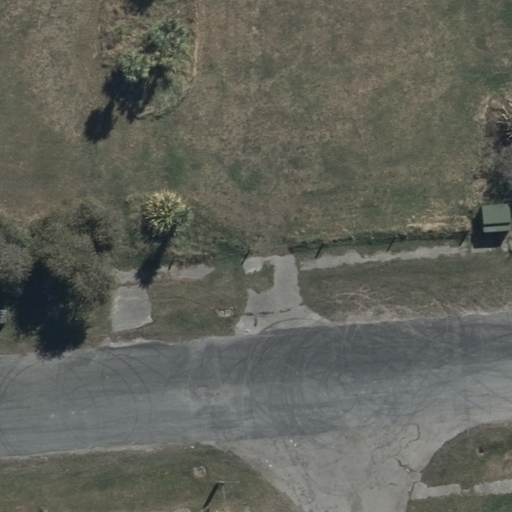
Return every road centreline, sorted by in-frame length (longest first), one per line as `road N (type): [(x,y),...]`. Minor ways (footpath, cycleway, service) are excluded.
road 1 (residential): [(0,410),(354,381)]
road 2 (residential): [(354,381),(511,366)]
road 3 (residential): [(365,511),(354,381)]
